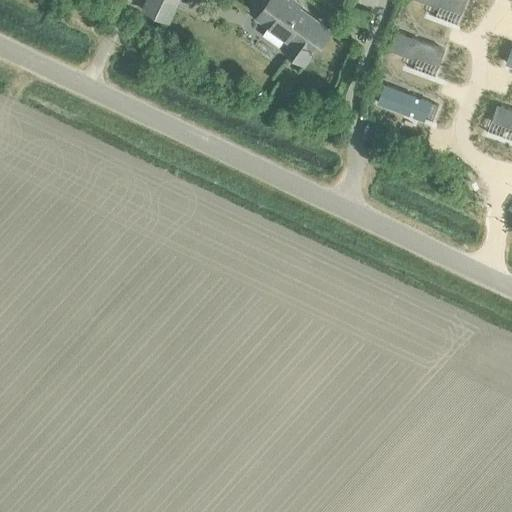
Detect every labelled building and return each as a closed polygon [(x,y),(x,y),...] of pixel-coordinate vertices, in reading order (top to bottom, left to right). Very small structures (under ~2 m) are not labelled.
[(171,35),(182,40),(190,23),(171,15),(178,0),(146,0),(142,8),(168,20),(159,38),(168,42),(171,35)] [(289,51),(305,62),(328,29),(286,0),(273,0),(260,19),(270,26),(268,29),(279,37),(282,34),(295,43),(289,51)] [(402,0),(402,1),(447,19),(454,0),(402,0)] [(457,20),(441,62),(454,67),(471,25),(457,20)] [(411,31),(400,58),(429,69),(446,27),(430,21),(424,36),(411,31)] [(400,123),(424,72),(404,63),(381,114),(400,123)] [(410,129),(450,146),(456,132),(416,115),(410,129)] [(511,148),(493,142),(489,153),(511,161),(511,148)]
